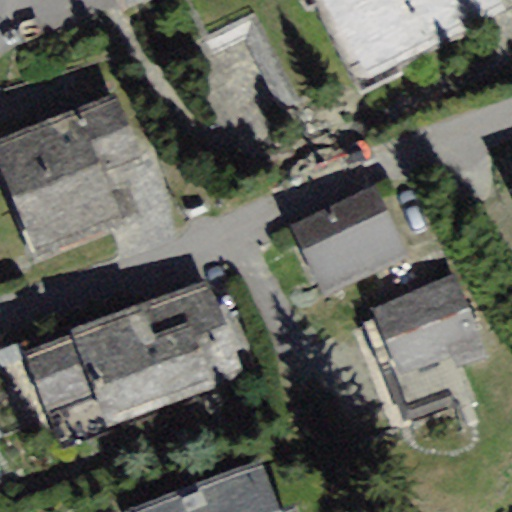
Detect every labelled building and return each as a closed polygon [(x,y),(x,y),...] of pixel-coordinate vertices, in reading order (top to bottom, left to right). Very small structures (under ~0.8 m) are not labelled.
[(511,0),(135,0),(141,10),(158,0),(171,0),(200,57),(245,39),(289,122),(511,5),(511,0)] [(104,99),(0,142),(0,210),(26,271),(135,225),(116,187),(142,176),(104,99)] [(511,187),(501,192),(511,216),(511,187)] [(278,232),(312,304),(406,261),(373,189),(278,232)] [(457,279),(365,313),(400,408),(492,374),(457,279)] [(41,350),(0,365),(0,422),(4,434),(107,395),(114,414),(229,370),(221,349),(233,344),(224,322),(212,326),(200,295),(42,354),(41,350)] [(318,511),(298,474),(228,511),(318,511)]
